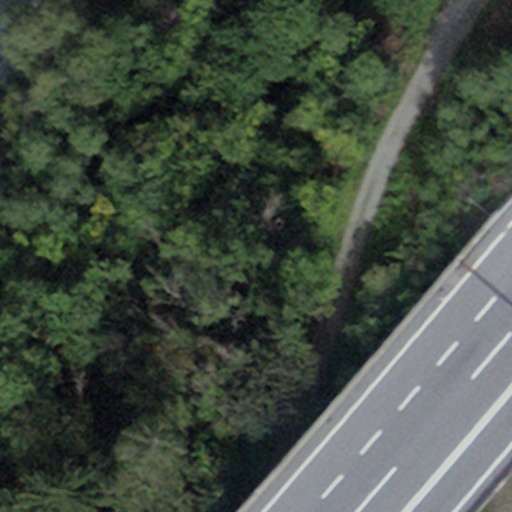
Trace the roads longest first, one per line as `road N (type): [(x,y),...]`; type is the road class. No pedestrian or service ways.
road 1 (track): [(310,511),(368,251),(476,0)]
road 2 (trunk): [(356,511),(511,335)]
